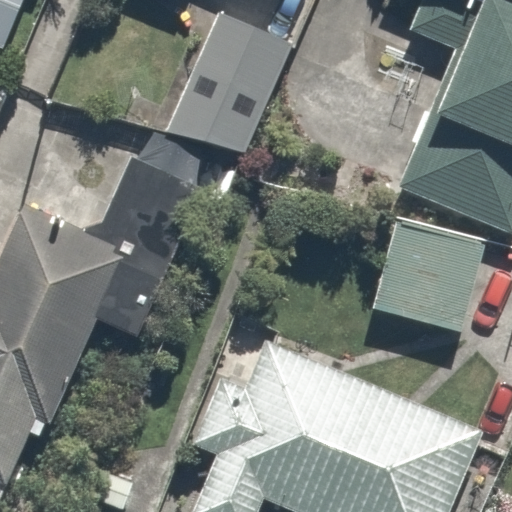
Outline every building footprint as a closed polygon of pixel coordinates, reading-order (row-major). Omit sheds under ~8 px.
[(0,0),(0,29),(11,0),(0,0)] [(511,8),(491,0),(404,0),(392,30),(440,50),(386,180),(501,228),(511,201),(511,8)] [(233,158),(285,42),(210,9),(158,124),(233,158)] [(0,462),(21,413),(34,419),(79,313),(133,336),(195,190),(119,158),(85,239),(16,210),(0,246),(0,462)] [(468,230),(381,211),(361,305),(448,324),(468,230)] [(430,511),(459,436),(465,420),(261,342),(250,371),(220,360),(187,446),(200,451),(176,511),(252,511),(255,505),(273,511),(430,511)]
